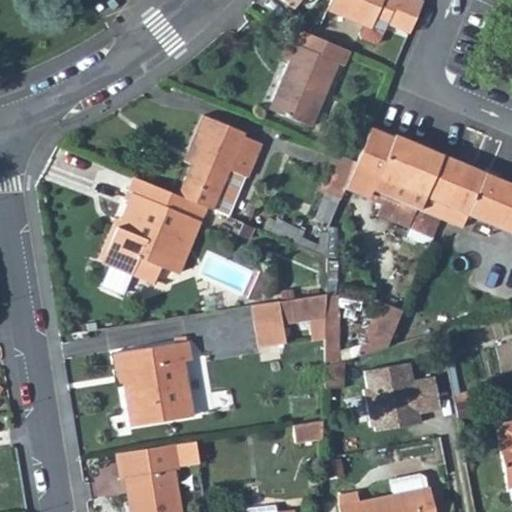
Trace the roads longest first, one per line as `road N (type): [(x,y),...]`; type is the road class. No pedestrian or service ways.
road 1 (residential): [(0,147),(57,511)]
road 2 (residential): [(0,121),(90,81),(200,0)]
road 3 (residential): [(450,0),(419,75),(511,113)]
